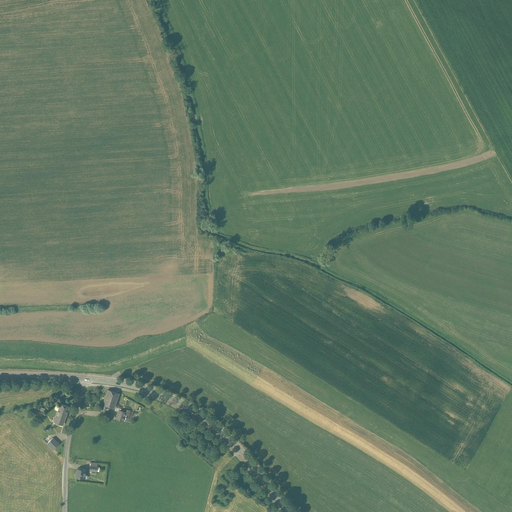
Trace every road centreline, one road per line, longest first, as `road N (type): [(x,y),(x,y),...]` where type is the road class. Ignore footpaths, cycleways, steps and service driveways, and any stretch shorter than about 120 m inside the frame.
road 1 (tertiary): [(85,376),(130,382),(201,412),(296,511)]
road 2 (unclassified): [(85,376),(68,444),(65,511)]
